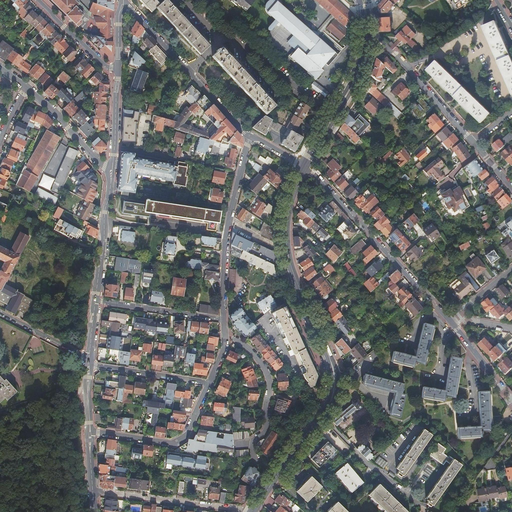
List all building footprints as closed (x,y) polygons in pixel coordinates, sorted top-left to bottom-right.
[(16,0),(14,3),(12,5),(19,11),(26,3),(27,2),(24,0),(16,0)] [(51,0),(70,19),(71,20),(78,27),(82,23),(81,20),(81,19),(80,18),(82,16),(84,15),(76,7),(79,4),(74,0),(51,0)] [(97,0),(97,4),(113,10),(113,0),(97,0)] [(139,0),(151,12),(156,8),(160,5),(155,0),(139,0)] [(164,0),(160,5),(156,8),(200,55),(209,46),(207,43),(208,43),(206,41),(205,42),(202,39),(202,38),(197,33),(198,33),(197,31),(196,32),(192,28),(193,28),(188,23),(189,22),(187,21),(186,21),(183,18),(176,9),(175,10),(173,7),(174,7),(173,5),(172,6),(170,4),(166,0),(164,0)] [(247,10),(255,0),(232,0),(233,0),(235,3),(234,4),(237,6),(238,5),(241,7),(243,8),(245,8),(247,10)] [(311,50),(306,56),(298,48),(296,50),(290,57),(308,72),(307,73),(315,80),(323,71),(321,68),(325,63),(328,66),(338,55),(319,39),(318,40),(305,29),(307,28),(281,5),(282,4),(278,0),(276,0),(269,0),(268,1),(266,3),(265,6),(265,8),(266,12),(271,17),(271,16),(275,20),(279,23),(282,25),(283,24),(312,49),(311,50)] [(315,0),(335,18),(326,28),(330,32),(329,33),(338,41),(349,30),(349,21),(354,16),(336,0),(315,0)] [(383,0),(377,7),(380,11),(390,1),(390,0),(383,0)] [(452,0),(453,1),(450,2),(454,10),(469,2),(467,0),(452,0)] [(395,5),(390,1),(380,11),(381,12),(388,12),(395,5)] [(20,16),(23,19),(24,19),(32,10),(26,3),(19,11),(18,11),(21,14),(20,16)] [(97,4),(93,3),(89,11),(89,12),(93,13),(91,17),(94,18),(98,29),(100,29),(100,38),(104,39),(113,41),(113,28),(112,27),(112,25),(112,24),(111,22),(111,20),(111,19),(113,19),(114,19),(114,11),(113,10),(97,4)] [(32,10),(24,19),(30,25),(31,24),(38,17),(35,14),(32,10)] [(31,24),(36,28),(43,20),(39,16),(38,17),(31,24)] [(390,17),(378,18),(379,32),(391,32),(390,17)] [(43,20),(36,28),(40,32),(48,25),(43,20)] [(279,23),(275,20),(269,28),(268,29),(269,30),(270,31),(271,31),(279,23)] [(511,60),(495,21),(482,27),(511,95),(510,97),(511,102),(511,60)] [(144,30),(137,22),(133,27),(132,29),(130,33),(134,36),(133,36),(132,43),(137,44),(140,39),(140,38),(139,37),(144,30)] [(40,32),(39,33),(43,36),(45,35),(46,36),(44,38),(47,40),(47,39),(48,38),(55,32),(53,30),(51,28),(48,25),(40,32)] [(402,41),(417,55),(422,50),(413,42),(410,39),(415,34),(407,26),(399,33),(397,30),(392,34),(396,38),(396,37),(399,40),(391,48),(392,50),(402,41)] [(155,46),(157,44),(153,40),(149,35),(144,30),(140,38),(143,42),(151,50),(155,46)] [(58,35),(55,32),(48,38),(47,39),(53,45),(61,38),(60,37),(61,36),(59,34),(58,35)] [(287,42),(296,50),(298,48),(306,56),(311,50),(294,35),(287,42)] [(100,38),(91,36),(90,37),(90,39),(101,49),(103,47),(104,39),(100,38)] [(65,41),(61,38),(53,45),(62,53),(68,47),(64,42),(65,41)] [(112,55),(113,41),(104,39),(103,47),(101,49),(101,50),(108,57),(112,55)] [(0,58),(2,60),(5,62),(7,59),(12,51),(14,50),(2,41),(0,43),(0,58)] [(31,41),(29,43),(32,46),(37,50),(39,48),(31,41)] [(134,51),(132,44),(130,44),(129,54),(133,57),(132,58),(131,58),(127,66),(131,68),(137,70),(138,70),(141,63),(143,64),(145,62),(134,51)] [(151,50),(149,52),(161,64),(167,58),(155,46),(151,50)] [(72,62),(76,58),(73,56),(76,53),(71,47),(63,55),(66,58),(69,61),(69,60),(72,62)] [(266,115),(276,105),(287,95),(286,93),(274,105),(270,100),(270,101),(268,99),(269,98),(267,96),(267,97),(265,95),(258,87),(256,85),(256,84),(255,83),(254,84),(252,82),(253,82),(243,72),(241,69),(242,69),(240,67),(240,68),(238,66),(231,58),(231,59),(229,56),(229,55),(228,54),(227,55),(225,53),(226,53),(221,48),(219,50),(218,49),(216,51),(217,52),(212,57),(266,115)] [(22,60),(23,59),(12,51),(7,59),(17,66),(22,60)] [(80,72),(88,64),(80,57),(73,65),(80,72)] [(383,60),(380,63),(383,66),(392,74),(397,70),(393,66),(393,67),(390,64),(391,63),(386,57),(383,60)] [(380,63),(375,59),(374,62),(374,65),(372,69),(371,73),(370,76),(375,80),(383,83),(386,80),(381,78),(380,76),(383,66),(380,63)] [(22,60),(17,66),(27,73),(30,69),(29,68),(31,66),(25,62),(22,60)] [(490,113),(436,61),(427,70),(480,123),(490,113)] [(38,62),(27,74),(28,75),(29,74),(32,77),(33,76),(34,76),(34,78),(35,79),(37,79),(44,71),(39,67),(41,65),(41,66),(42,64),(41,63),(40,64),(38,62)] [(94,70),(88,64),(80,72),(86,78),(94,70)] [(140,93),(148,74),(138,70),(137,70),(130,90),(140,93)] [(71,78),(63,71),(58,77),(65,84),(71,78)] [(103,79),(97,73),(90,80),(96,86),(100,82),(103,79)] [(46,87),(52,80),(45,74),(39,80),(46,87)] [(319,94),(324,97),(324,98),(329,92),(314,81),(310,87),(319,94)] [(376,88),(368,81),(365,89),(400,122),(404,116),(375,89),(376,88)] [(108,83),(100,82),(99,92),(107,93),(108,88),(108,87),(109,87),(109,84),(108,83)] [(51,85),(44,92),(51,98),(52,99),(56,94),(61,88),(63,86),(61,84),(56,90),(51,85)] [(409,93),(400,84),(392,91),(401,100),(409,93)] [(64,91),(61,88),(56,94),(63,102),(65,100),(68,104),(74,99),(71,95),(73,93),(68,87),(64,91)] [(185,97),(193,105),(201,98),(198,95),(198,94),(196,92),(195,92),(191,88),(188,91),(189,93),(185,97)] [(84,96),(82,92),(74,99),(68,104),(64,108),(72,117),(73,117),(79,111),(74,105),(84,96)] [(106,94),(95,93),(95,98),(95,103),(100,104),(100,102),(105,102),(106,94)] [(218,130),(212,123),(205,133),(183,124),(188,117),(191,112),(194,114),(201,108),(204,112),(213,105),(208,100),(204,95),(201,98),(193,105),(189,109),(186,108),(180,115),(181,115),(181,116),(180,115),(177,118),(178,120),(177,122),(175,128),(174,129),(186,132),(199,137),(209,140),(218,130)] [(422,116),(430,109),(420,97),(416,101),(419,104),(413,109),(417,114),(415,116),(418,119),(422,116)] [(380,106),(373,99),(365,107),(373,114),(380,106)] [(311,108),(309,107),(300,102),(293,115),(302,120),(307,111),(309,112),(311,108)] [(153,116),(154,116),(159,108),(150,105),(148,112),(144,112),(143,113),(148,114),(153,115),(153,116)] [(218,130),(209,140),(214,142),(225,132),(231,138),(228,141),(225,138),(223,139),(222,140),(241,148),(242,144),(241,137),(233,129),(218,111),(213,105),(204,112),(204,113),(212,123),(218,130)] [(33,115),(35,111),(29,108),(22,120),(28,123),(32,116),(33,115)] [(83,108),(79,111),(73,117),(76,120),(80,124),(82,126),(91,117),(90,113),(89,116),(89,117),(88,118),(82,111),(84,109),(83,108)] [(123,117),(133,118),(134,112),(136,112),(137,109),(135,109),(134,110),(123,109),(123,117)] [(32,116),(28,123),(27,126),(30,127),(32,128),(35,123),(35,122),(35,121),(41,124),(40,126),(41,126),(42,124),(46,116),(38,112),(37,116),(36,118),(32,116)] [(108,120),(108,116),(105,115),(105,113),(96,112),(95,116),(91,117),(92,119),(98,120),(99,120),(104,120),(108,120)] [(137,123),(139,112),(136,112),(134,112),(133,118),(123,117),(123,129),(122,141),(134,142),(136,123),(136,124),(137,123)] [(431,126),(436,132),(444,126),(433,114),(426,121),(429,124),(428,125),(430,128),(431,126)] [(55,125),(46,115),(46,116),(42,124),(47,129),(52,124),(54,126),(55,125)] [(294,133),(302,120),(293,115),(286,128),(294,133)] [(351,131),(358,137),(370,125),(359,115),(353,120),(348,116),(343,123),(351,131)] [(163,131),(164,125),(165,119),(154,116),(153,116),(152,122),(157,123),(158,123),(157,125),(156,125),(155,130),(163,131)] [(302,138),(294,133),(286,128),(264,116),(252,128),(265,136),(268,131),(266,130),(269,126),(287,137),(285,140),(284,140),(281,145),(294,152),(302,138)] [(81,127),(79,129),(83,133),(87,138),(95,131),(92,128),(94,125),(92,119),(91,117),(82,126),(81,127)] [(169,127),(175,128),(177,122),(165,119),(164,125),(169,126),(169,127)] [(27,126),(18,122),(14,132),(17,134),(22,136),(27,126)] [(351,131),(343,123),(340,129),(348,137),(355,143),(360,139),(358,137),(351,131)] [(452,127),(450,124),(437,135),(442,142),(451,135),(448,131),(452,127)] [(22,136),(26,137),(30,127),(27,126),(22,136)] [(26,167),(24,166),(20,176),(16,185),(29,192),(59,138),(56,136),(50,133),(47,131),(26,167)] [(494,148),(498,152),(511,139),(511,133),(511,132),(501,140),(500,139),(492,145),(495,148),(494,148)] [(183,144),(185,135),(175,133),(173,141),(183,144)] [(26,137),(22,136),(17,134),(14,141),(13,140),(12,143),(13,143),(11,147),(21,152),(23,148),(26,141),(27,138),(26,137)] [(344,139),(338,134),(335,139),(340,142),(344,139)] [(451,135),(442,142),(442,143),(448,149),(450,147),(458,141),(452,134),(451,135)] [(214,142),(209,140),(199,137),(196,150),(203,152),(206,153),(207,151),(211,153),(213,148),(209,147),(210,143),(214,144),(214,142)] [(94,146),(101,140),(98,138),(92,143),(94,146)] [(101,140),(94,146),(101,153),(107,151),(107,148),(107,147),(101,140)] [(469,156),(458,141),(450,147),(461,162),(469,156)] [(218,155),(220,144),(214,142),(214,144),(213,148),(211,153),(211,154),(218,155)] [(511,144),(502,154),(507,159),(511,154),(511,144)] [(431,152),(427,147),(423,151),(423,150),(416,156),(420,161),(427,155),(431,152)] [(51,192),(55,193),(59,195),(63,188),(65,182),(75,159),(78,152),(70,148),(51,192)] [(227,158),(235,159),(236,156),(236,154),(237,150),(231,149),(230,153),(228,153),(227,158)] [(397,164),(401,168),(410,159),(405,153),(406,153),(402,149),(395,156),(400,161),(397,164)] [(16,162),(20,154),(11,150),(9,153),(8,153),(6,157),(7,158),(16,162)] [(118,187),(117,190),(135,193),(138,175),(174,181),(173,184),(185,186),(187,176),(185,176),(187,164),(179,162),(178,167),(134,160),(135,154),(125,152),(123,154),(121,155),(121,167),(120,172),(119,183),(118,187)] [(233,168),(235,159),(227,158),(226,157),(224,164),(228,165),(227,167),(233,168)] [(14,162),(4,158),(0,168),(1,168),(9,172),(14,162)] [(248,164),(257,172),(261,167),(249,159),(248,164)] [(330,169),(329,169),(326,172),(328,174),(327,175),(333,181),(340,175),(337,171),(340,168),(332,160),(326,165),(330,169)] [(439,182),(445,178),(442,173),(441,174),(437,168),(438,167),(439,166),(435,160),(423,170),(429,176),(433,173),(439,182)] [(481,169),(479,166),(476,163),(476,162),(475,160),(464,166),(466,169),(466,170),(468,174),(475,171),(477,174),(482,170),(481,169)] [(95,181),(97,178),(83,163),(77,168),(79,170),(73,176),(82,186),(77,195),(85,200),(92,203),(98,191),(95,190),(99,183),(95,181)] [(6,180),(10,172),(9,172),(1,168),(0,169),(0,177),(6,180)] [(224,170),(215,168),(212,182),(223,184),(225,174),(223,173),(224,170)] [(269,170),(263,177),(267,181),(277,190),(283,183),(278,178),(279,176),(276,174),(275,175),(269,170)] [(486,172),(484,170),(477,175),(482,180),(488,175),(489,174),(489,173),(487,172),(486,172)] [(50,190),(54,178),(43,174),(39,186),(50,190)] [(267,181),(263,177),(260,174),(259,174),(247,187),(256,194),(267,181)] [(485,192),(488,195),(490,193),(492,192),(498,186),(499,186),(492,177),(490,179),(486,182),(485,183),(489,189),(485,192)] [(347,185),(341,178),(335,183),(341,190),(347,185)] [(414,193),(416,191),(412,187),(408,183),(406,181),(404,183),(414,193)] [(461,211),(470,206),(459,186),(456,188),(451,191),(450,189),(450,188),(446,191),(444,192),(443,190),(437,193),(439,195),(440,194),(446,203),(445,204),(448,210),(451,208),(454,212),(459,209),(461,211)] [(497,201),(505,194),(498,186),(492,192),(490,193),(497,201)] [(350,200),(357,194),(351,187),(344,193),(350,200)] [(38,188),(35,195),(50,203),(54,196),(53,196),(38,188)] [(218,193),(219,190),(213,189),(211,201),(221,203),(222,198),(223,194),(218,193)] [(360,206),(372,195),(366,190),(360,196),(360,195),(354,200),(356,202),(355,204),(358,208),(360,206)] [(497,201),(503,209),(511,202),(505,194),(497,201)] [(379,204),(372,195),(360,206),(366,213),(367,212),(369,214),(379,204)] [(411,203),(413,202),(406,195),(404,196),(411,203)] [(79,211),(76,217),(84,221),(86,222),(87,221),(90,215),(92,211),(95,205),(92,203),(85,200),(82,206),(81,205),(80,206),(78,209),(78,211),(79,211)] [(146,201),(145,205),(124,202),(122,214),(148,218),(149,213),(173,217),(173,219),(207,224),(206,230),(216,232),(217,226),(218,226),(220,212),(149,202),(149,201),(147,200),(146,201)] [(260,216),(264,209),(270,214),(271,212),(272,209),(272,206),(268,204),(266,206),(257,200),(251,210),(260,216)] [(340,215),(339,215),(345,221),(348,218),(332,201),(329,204),(340,215)] [(326,222),(334,214),(327,206),(323,210),(319,215),(326,222)] [(58,207),(53,216),(58,218),(63,210),(58,207)] [(383,215),(377,207),(370,214),(373,217),(374,217),(377,220),(383,215)] [(253,215),(243,209),(237,217),(242,221),(247,223),(253,215)] [(326,241),(330,236),(310,219),(305,214),(301,210),(297,215),(304,221),(303,223),(308,228),(310,226),(326,241)] [(389,223),(383,216),(380,219),(386,226),(388,224),(389,223)] [(410,229),(418,221),(416,219),(414,219),(411,216),(404,222),(410,229)] [(82,231),(59,219),(57,224),(63,227),(61,230),(59,232),(66,236),(68,238),(70,235),(76,238),(78,234),(80,235),(82,231)] [(386,226),(380,219),(373,225),(376,228),(377,227),(381,231),(386,226)] [(504,236),(509,232),(510,231),(511,231),(511,230),(511,219),(505,224),(510,230),(508,231),(507,230),(502,234),(504,236)] [(96,238),(98,228),(93,226),(88,223),(86,222),(84,221),(83,223),(85,223),(84,224),(88,226),(87,228),(88,228),(86,233),(96,238)] [(348,227),(343,222),(338,228),(343,232),(342,233),(343,234),(344,234),(345,234),(349,239),(356,233),(350,227),(349,226),(348,227)] [(262,236),(274,243),(274,234),(274,230),(273,229),(264,223),(260,231),(262,236)] [(486,233),(491,231),(490,227),(487,223),(483,225),(486,233)] [(388,224),(386,226),(381,231),(386,238),(388,236),(394,231),(388,224)] [(440,235),(432,224),(423,231),(426,235),(427,237),(428,238),(429,237),(431,240),(435,238),(436,239),(440,235)] [(130,227),(120,226),(118,234),(121,234),(120,241),(134,243),(135,232),(130,232),(130,227)] [(393,242),(394,243),(402,236),(396,229),(394,231),(388,236),(393,242)] [(24,247),(29,237),(20,232),(10,252),(0,246),(0,301),(7,305),(4,311),(15,316),(15,315),(17,311),(26,315),(34,301),(24,296),(23,295),(17,292),(18,291),(18,290),(17,289),(16,290),(5,284),(6,282),(6,281),(19,257),(24,247)] [(231,245),(246,252),(248,248),(251,249),(254,243),(232,233),(231,240),(231,245)] [(174,256),(177,238),(166,236),(163,254),(174,256)] [(394,243),(402,252),(410,245),(402,236),(394,243)] [(220,239),(201,237),(200,241),(201,242),(203,244),(203,245),(215,247),(216,243),(221,243),(221,239),(220,239)] [(293,237),(294,247),(301,246),(301,245),(302,244),(302,242),(303,242),(299,238),(298,238),(297,237),(293,237)] [(353,257),(366,246),(364,243),(362,240),(348,252),(353,257)] [(509,258),(511,256),(511,245),(510,243),(509,241),(507,241),(501,245),(503,248),(509,258)] [(469,246),(467,242),(461,245),(459,246),(461,250),(469,246)] [(269,273),(277,277),(276,275),(275,272),(274,267),(274,265),(246,252),(231,245),(231,254),(269,272),(269,273)] [(310,257),(316,253),(308,245),(305,247),(302,249),(305,253),(309,257),(310,257)] [(333,261),(340,253),(333,246),(326,254),(333,261)] [(366,257),(373,250),(370,246),(367,249),(362,253),(366,257)] [(414,262),(422,255),(414,246),(405,254),(410,260),(412,259),(414,262)] [(364,269),(368,265),(366,263),(369,260),(373,257),(377,254),(373,250),(366,257),(362,259),(365,262),(361,265),(364,269)] [(498,258),(493,250),(485,255),(491,263),(498,258)] [(477,258),(476,258),(473,254),(470,256),(473,261),(466,266),(474,277),(485,269),(477,258)] [(129,259),(116,257),(114,271),(122,272),(128,273),(135,274),(139,275),(141,262),(129,260),(129,259)] [(304,272),(311,267),(313,265),(308,258),(304,261),(299,264),(304,272)] [(186,268),(199,270),(201,263),(201,261),(190,259),(189,261),(188,261),(187,261),(186,268)] [(346,269),(348,271),(351,269),(347,264),(348,264),(347,262),(343,265),(344,267),(346,269)] [(371,277),(372,277),(383,267),(379,263),(378,262),(375,265),(373,263),(365,270),(371,277)] [(199,270),(201,270),(206,271),(219,273),(220,268),(208,266),(208,265),(209,264),(201,263),(199,270)] [(329,275),(330,276),(336,271),(328,264),(323,269),(325,272),(327,271),(330,274),(329,275)] [(302,274),(308,281),(316,274),(311,267),(304,272),(302,274)] [(143,276),(152,278),(153,270),(144,269),(143,276)] [(348,271),(353,278),(356,275),(351,269),(348,271)] [(219,273),(206,271),(204,279),(219,281),(219,273)] [(402,277),(396,271),(390,275),(388,277),(391,280),(389,283),(388,289),(393,294),(396,292),(407,282),(404,279),(396,286),(394,284),(402,277)] [(381,279),(383,282),(388,277),(390,275),(388,273),(381,279)] [(477,293),(480,290),(467,274),(460,280),(462,283),(458,287),(459,288),(455,291),(458,296),(460,299),(473,289),(477,293)] [(311,285),(314,289),(324,281),(320,277),(311,285)] [(371,277),(363,284),(370,292),(379,285),(375,281),(372,277),(371,277)] [(184,296),(186,279),(174,278),(171,295),(184,296)] [(324,281),(314,289),(322,298),(324,300),(326,300),(328,297),(328,296),(327,294),(331,290),(324,281)] [(113,286),(106,285),(105,296),(115,297),(115,298),(117,299),(119,285),(115,284),(115,283),(113,282),(113,286)] [(509,293),(503,285),(496,291),(500,297),(499,297),(501,300),(509,293)] [(132,289),(125,288),(124,299),(132,300),(133,294),(132,294),(132,289)] [(400,308),(404,306),(412,298),(407,293),(403,288),(398,292),(400,294),(399,295),(400,296),(398,298),(402,303),(398,306),(400,308)] [(152,291),(150,301),(154,302),(154,303),(156,303),(157,302),(160,303),(161,297),(167,298),(167,294),(152,291)] [(393,294),(388,299),(390,301),(394,298),(395,296),(395,295),(397,293),(396,292),(393,294)] [(262,310),(262,311),(269,306),(276,303),(275,302),(271,295),(268,297),(260,301),(256,303),(261,311),(262,310)] [(414,317),(422,310),(417,304),(412,298),(404,306),(414,317)] [(330,312),(337,306),(331,299),(324,305),(324,307),(326,309),(327,309),(330,312)] [(494,307),(498,304),(494,299),(490,301),(488,299),(482,304),(485,307),(484,308),(484,310),(486,311),(487,311),(487,312),(494,307)] [(271,310),(278,307),(276,303),(269,306),(262,311),(265,315),(269,311),(271,310)] [(219,308),(196,305),(195,312),(219,316),(219,308)] [(504,313),(506,316),(511,311),(511,306),(505,313),(499,305),(490,312),(493,315),(495,314),(498,318),(504,313)] [(246,336),(256,328),(253,324),(251,322),(249,324),(242,316),(244,313),(240,308),(229,316),(229,317),(233,322),(232,323),(239,332),(240,331),(243,335),(244,336),(246,336)] [(313,385),(316,376),(308,360),(299,340),(287,314),(284,308),(272,313),(275,321),(274,321),(277,328),(278,327),(281,334),(280,335),(290,357),(294,355),(303,375),(304,377),(304,378),(305,379),(310,386),(313,385)] [(336,309),(329,315),(332,319),(331,319),(333,321),(334,321),(335,322),(342,316),(336,309)] [(110,313),(108,322),(120,323),(125,324),(126,315),(110,313)] [(342,316),(335,322),(345,335),(353,329),(342,316)] [(134,327),(145,329),(146,320),(135,318),(134,325),(134,327)] [(156,333),(157,326),(158,322),(152,321),(152,320),(151,319),(147,319),(146,320),(145,329),(145,331),(156,333)] [(108,322),(102,321),(101,325),(113,327),(112,336),(118,337),(120,323),(108,322)] [(185,332),(184,321),(174,322),(175,333),(185,332)] [(188,321),(186,331),(191,332),(191,331),(199,333),(201,323),(188,321)] [(167,335),(168,331),(169,323),(161,322),(158,322),(157,326),(156,333),(156,334),(167,335)] [(201,323),(199,333),(199,335),(207,336),(209,324),(201,323)] [(424,324),(416,357),(393,352),(391,362),(413,368),(414,362),(424,364),(431,336),(434,326),(424,324)] [(256,346),(263,340),(258,334),(251,340),(256,346)] [(120,351),(122,338),(118,337),(112,336),(109,336),(107,349),(110,350),(120,351)] [(166,341),(166,344),(174,345),(175,338),(167,337),(166,340),(166,341)] [(217,346),(218,338),(209,337),(208,344),(214,346),(217,346)] [(350,351),(351,350),(341,338),(334,344),(344,355),(350,351)] [(483,350),(487,354),(488,354),(494,348),(484,338),(478,344),(481,348),(483,347),(485,349),(483,350)] [(261,352),(268,346),(263,340),(256,346),(261,352)] [(494,348),(488,354),(495,361),(503,354),(499,350),(502,347),(499,343),(494,348)] [(143,344),(142,351),(151,353),(152,345),(143,344)] [(360,362),(368,356),(358,344),(351,350),(350,351),(354,356),(355,355),(360,362)] [(174,356),(173,359),(179,360),(180,355),(181,355),(181,357),(185,357),(186,347),(184,347),(181,346),(175,346),(174,356)] [(266,358),(273,352),(268,346),(261,352),(266,358)] [(196,349),(192,348),(192,353),(188,352),(187,353),(186,362),(189,363),(189,364),(191,364),(190,366),(192,368),(194,368),(194,363),(195,361),(196,349)] [(128,365),(129,360),(130,353),(120,351),(110,350),(109,354),(117,356),(119,356),(119,360),(120,360),(120,363),(120,364),(128,365)] [(129,360),(140,362),(142,351),(131,350),(130,353),(129,360)] [(172,367),(173,359),(174,356),(172,355),(173,353),(165,351),(164,357),(162,366),(166,366),(166,367),(168,367),(172,367)] [(230,351),(226,359),(235,363),(237,358),(236,357),(237,355),(230,351)] [(271,364),(278,358),(273,352),(266,358),(271,364)] [(206,362),(213,364),(214,355),(207,354),(206,358),(202,357),(201,362),(206,362)] [(151,364),(162,366),(164,357),(153,355),(151,364)] [(451,357),(445,391),(423,387),(421,398),(443,401),(444,396),(455,398),(459,370),(461,358),(451,357)] [(511,367),(511,362),(507,357),(498,366),(501,370),(502,369),(505,372),(510,368),(511,369),(511,367)] [(283,365),(278,358),(271,364),(276,370),(283,365)] [(194,368),(193,373),(206,375),(207,370),(204,370),(204,368),(202,368),(203,365),(199,364),(194,363),(194,368)] [(242,370),(245,377),(254,374),(252,369),(251,370),(250,367),(242,370)] [(245,377),(249,388),(258,387),(256,382),(255,379),(256,379),(254,374),(245,377)] [(277,377),(278,382),(288,382),(287,374),(278,375),(278,377),(277,377)] [(4,379),(0,375),(0,400),(5,397),(7,399),(15,392),(11,387),(13,386),(5,378),(4,379)] [(404,385),(391,381),(365,375),(363,385),(396,393),(390,415),(400,418),(405,397),(406,395),(403,395),(402,395),(402,394),(404,385)] [(124,389),(126,377),(120,376),(119,381),(119,383),(116,383),(107,381),(106,387),(115,388),(117,388),(124,389)] [(126,403),(132,404),(132,400),(127,400),(128,393),(132,394),(133,386),(129,385),(130,378),(126,377),(124,389),(123,394),(122,403),(126,403)] [(219,386),(228,390),(230,386),(229,385),(230,382),(222,378),(219,386)] [(133,393),(145,395),(146,384),(135,382),(133,393)] [(288,382),(278,382),(278,388),(279,388),(279,390),(288,389),(288,382)] [(175,397),(175,391),(176,384),(168,383),(167,389),(168,389),(167,396),(164,396),(163,404),(144,401),(143,406),(148,407),(159,408),(164,409),(172,410),(173,404),(174,398),(175,397)] [(226,394),(228,390),(219,386),(215,393),(224,396),(225,394),(226,394)] [(121,403),(122,403),(123,394),(124,389),(117,388),(115,388),(115,391),(106,389),(106,393),(104,393),(103,398),(112,399),(112,398),(114,399),(117,399),(117,400),(122,401),(121,403)] [(258,397),(259,392),(249,391),(248,399),(257,400),(257,397),(258,397)] [(478,392),(480,427),(458,428),(458,438),(481,437),(481,434),(482,434),(482,431),(491,431),(489,400),(489,391),(478,392)] [(278,400),(276,405),(286,408),(288,400),(279,397),(279,400),(278,400)] [(190,399),(184,398),(181,398),(181,400),(184,401),(183,407),(191,408),(193,400),(190,399)] [(352,404),(332,421),(336,426),(342,421),(343,422),(345,422),(346,421),(346,419),(345,418),(356,409),(359,409),(361,407),(361,404),(358,399),(354,399),(352,401),(352,404)] [(226,411),(227,404),(214,403),(214,410),(219,411),(224,411),(226,411)] [(286,408),(276,405),(275,409),(276,410),(275,412),(284,415),(286,408)] [(174,416),(173,423),(183,424),(184,419),(185,417),(186,415),(185,414),(186,412),(173,411),(173,416),(174,416)] [(206,416),(202,416),(201,424),(212,426),(213,417),(206,416)] [(121,432),(124,418),(123,418),(118,417),(116,427),(107,426),(107,429),(121,432)] [(121,432),(125,432),(126,429),(132,430),(133,419),(124,418),(121,432)] [(245,428),(254,427),(254,418),(241,419),(242,425),(244,425),(244,427),(245,427),(245,428)] [(170,422),(168,422),(167,428),(183,430),(185,425),(183,424),(173,423),(170,422)] [(156,427),(154,437),(164,438),(165,428),(156,427)] [(195,439),(194,441),(233,447),(233,440),(233,434),(229,433),(225,433),(199,429),(195,439)] [(432,435),(424,429),(396,468),(399,470),(398,472),(403,475),(404,475),(404,476),(406,473),(405,473),(422,449),(422,450),(424,448),(423,447),(432,435)] [(270,451),(279,437),(271,431),(267,437),(268,437),(261,448),(260,450),(268,455),(270,452),(270,451)] [(115,460),(119,460),(120,456),(115,455),(115,450),(116,447),(116,444),(115,443),(115,441),(108,440),(105,458),(107,458),(115,460)] [(181,447),(180,447),(181,449),(184,449),(197,452),(198,449),(217,452),(217,450),(229,452),(228,459),(232,460),(234,460),(234,458),(234,451),(233,447),(194,441),(189,440),(189,442),(181,447)] [(336,451),(327,442),(311,459),(319,468),(336,451)] [(364,457),(369,461),(374,456),(380,451),(381,451),(378,448),(372,454),(370,452),(371,451),(367,447),(366,448),(362,444),(356,448),(364,457)] [(434,455),(432,457),(443,465),(446,461),(450,464),(443,474),(442,473),(441,475),(442,476),(428,494),(427,494),(426,496),(427,496),(425,498),(426,499),(426,500),(428,502),(431,504),(427,509),(434,511),(440,503),(436,501),(462,465),(449,456),(448,457),(443,453),(446,449),(438,444),(432,453),(434,455)] [(143,450),(142,455),(151,456),(153,446),(144,445),(143,450)] [(132,448),(131,457),(142,459),(142,455),(143,450),(132,448)] [(168,455),(166,463),(167,463),(179,465),(182,466),(192,467),(195,468),(204,469),(208,470),(209,463),(206,463),(206,461),(206,457),(197,456),(197,459),(196,459),(196,460),(194,459),(192,459),(192,458),(190,458),(190,457),(188,457),(185,457),(184,457),(183,457),(183,458),(181,457),(179,456),(173,455),(170,454),(169,455),(168,455)] [(378,456),(374,463),(384,468),(387,462),(378,456)] [(363,483),(346,463),(335,473),(351,493),(363,483)] [(99,469),(99,474),(104,475),(109,476),(109,475),(110,466),(106,465),(98,464),(99,469)] [(423,472),(429,475),(434,467),(428,464),(423,472)] [(251,485),(259,472),(256,470),(256,469),(254,467),(253,469),(249,466),(242,479),(251,485)] [(102,488),(113,489),(113,486),(115,477),(115,476),(112,475),(109,475),(109,482),(105,481),(104,475),(99,474),(99,477),(100,485),(102,488)] [(308,474),(307,475),(306,476),(299,488),(299,489),(296,492),(307,501),(321,487),(313,479),(315,478),(311,474),(310,474),(309,474),(308,474)] [(115,477),(113,486),(126,487),(127,479),(115,477)] [(148,490),(149,482),(130,479),(129,488),(148,490)] [(197,486),(205,487),(206,480),(198,479),(197,485),(197,486)] [(210,487),(211,481),(210,480),(209,488),(210,488),(209,498),(218,499),(220,487),(218,487),(218,488),(210,487)] [(407,511),(379,484),(368,495),(386,511),(407,511)] [(238,494),(235,494),(234,501),(244,503),(245,495),(247,496),(249,486),(240,485),(238,494)] [(489,498),(499,497),(499,499),(508,497),(505,486),(501,487),(496,488),(496,486),(487,487),(487,486),(483,487),(483,489),(477,490),(479,502),(489,500),(489,498)] [(279,495),(274,501),(280,506),(283,508),(289,501),(283,496),(282,497),(279,495)] [(106,498),(105,510),(118,511),(119,505),(116,505),(117,500),(106,498)] [(347,511),(337,502),(327,511),(347,511)]
